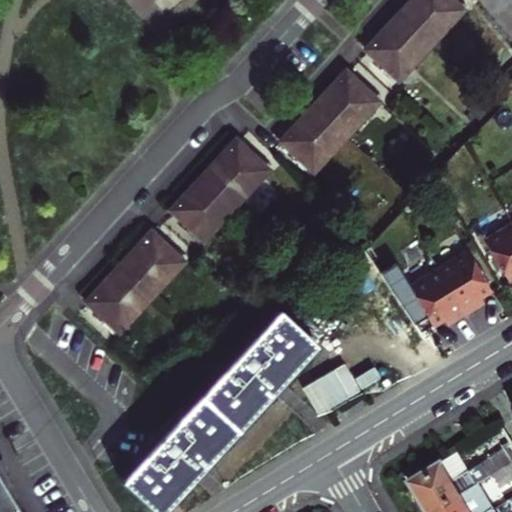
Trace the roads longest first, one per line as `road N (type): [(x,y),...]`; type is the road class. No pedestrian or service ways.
road 1 (residential): [(315,0),(247,73),(200,108),(0,325)]
road 2 (tertiary): [(511,342),(327,454)]
road 3 (residential): [(0,354),(93,511)]
